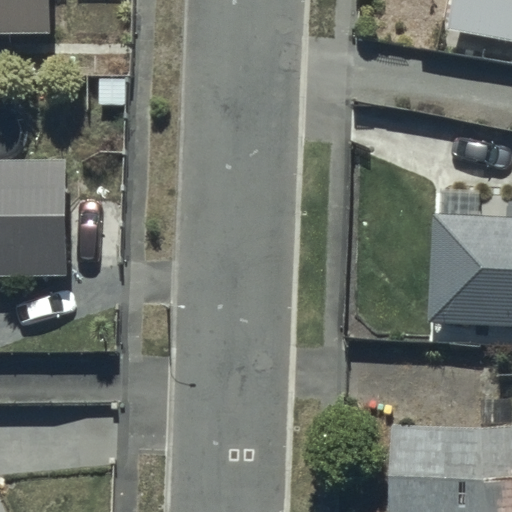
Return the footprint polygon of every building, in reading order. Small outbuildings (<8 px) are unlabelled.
[(56,0),(0,0),(0,32),(57,32),(56,0)] [(511,0),(458,0),(453,28),(511,38),(511,0)] [(0,273),(72,273),(70,158),(0,158),(0,273)] [(446,189),(445,212),(439,212),(435,318),(511,321),(511,214),(484,214),(485,191),(446,189)] [(511,511),(511,425),(488,427),(399,424),(394,511),(511,511)]
